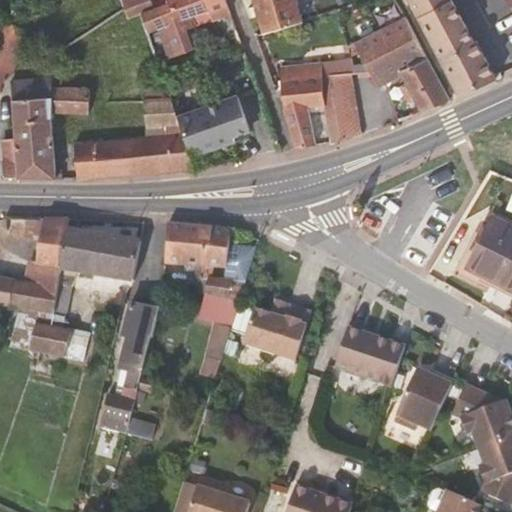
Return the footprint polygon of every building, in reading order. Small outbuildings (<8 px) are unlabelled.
[(149,0),(147,0),(123,12),(125,16),(131,30),(180,7),(176,0),(163,0),(152,5),(149,0)] [(193,0),(180,7),(131,30),(139,48),(139,49),(150,43),(163,71),(183,61),(175,43),(209,28),(232,19),(228,9),(224,0),(193,0)] [(293,0),(253,0),(262,34),(299,23),(293,0)] [(406,0),(424,37),(454,98),(487,83),(468,44),(465,45),(444,1),(443,0),(406,0)] [(511,0),(502,0),(504,2),(511,14),(511,0)] [(402,21),(354,44),(368,88),(396,75),(422,63),(402,21)] [(0,33),(0,83),(2,84),(7,70),(8,65),(17,40),(0,33)] [(348,53),(345,41),(338,43),(342,54),(348,53)] [(70,42),(55,49),(63,67),(78,60),(70,42)] [(43,65),(45,121),(81,119),(81,99),(58,99),(55,49),(43,55),(43,65)] [(441,104),(422,63),(396,75),(412,115),(441,104)] [(0,153),(0,183),(46,184),(45,121),(43,65),(8,65),(7,70),(6,77),(6,153),(0,153)] [(277,115),(285,150),(310,142),(308,109),(318,108),(316,74),(316,65),(276,73),(276,92),(276,102),(277,115)] [(321,139),(345,133),(341,70),(316,74),(318,108),(321,139)] [(172,131),(183,160),(206,150),(210,150),(227,143),(226,140),(241,133),(228,101),(169,124),(172,131)] [(144,110),(154,138),(172,131),(169,124),(161,103),(144,110)] [(66,150),(66,183),(123,179),(189,173),(183,160),(172,131),(154,138),(156,145),(66,150)] [(14,281),(4,304),(31,309),(49,313),(55,286),(70,218),(74,208),(45,209),(40,230),(34,255),(31,253),(23,283),(14,281)] [(40,230),(45,209),(34,208),(29,227),(40,230)] [(204,279),(206,267),(213,218),(176,216),(175,235),(173,257),(197,260),(195,272),(199,273),(197,278),(204,279)] [(83,267),(141,278),(152,232),(70,218),(55,286),(68,289),(69,284),(78,286),(83,267)] [(237,241),(239,229),(213,218),(206,267),(230,268),(229,276),(233,277),(250,280),(251,278),(252,278),(261,249),(237,241)] [(511,230),(502,226),(482,276),(511,288),(511,230)] [(0,276),(0,303),(3,304),(4,304),(14,281),(0,276)] [(243,301),(250,280),(233,277),(231,280),(214,277),(212,281),(210,290),(243,301)] [(210,290),(212,281),(206,280),(204,288),(210,290)] [(284,297),(282,307),(291,310),(294,300),(284,297)] [(140,298),(131,327),(137,329),(130,352),(140,354),(129,386),(142,391),(169,307),(140,298)] [(291,310),(282,307),(280,312),(264,307),(253,338),(304,355),(320,309),(294,300),(291,310)] [(116,323),(125,325),(133,306),(122,303),(116,323)] [(399,374),(414,330),(398,324),(396,330),(371,322),(373,316),(356,310),(342,356),(399,374)] [(88,356),(96,357),(100,333),(29,321),(24,343),(76,352),(76,358),(87,359),(88,356)] [(215,351),(200,347),(193,369),(207,373),(215,351)] [(442,418),(466,367),(452,360),(450,365),(440,361),(429,356),(408,401),(442,418)] [(450,365),(452,360),(444,356),(440,361),(450,365)] [(502,438),(511,434),(511,390),(478,373),(464,403),(489,416),(493,412),(502,438)] [(103,414),(132,422),(139,400),(111,389),(103,414)] [(213,420),(217,405),(210,403),(206,417),(213,420)] [(116,431),(100,426),(96,440),(111,445),(116,431)] [(511,434),(502,438),(511,462),(503,464),(494,484),(511,493),(511,434)] [(351,511),(352,511),(359,490),(344,484),(342,490),(317,481),(318,475),(302,470),(288,511),(351,511)] [(186,482),(176,511),(248,511),(252,501),(186,482)] [(483,511),(489,500),(450,482),(445,484),(439,496),(441,501),(449,505),(446,511),(483,511)]
